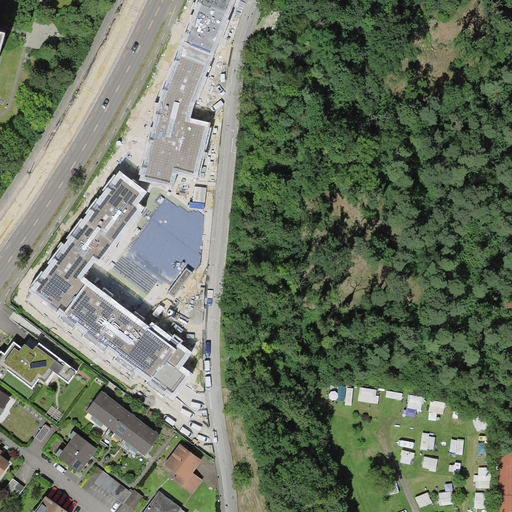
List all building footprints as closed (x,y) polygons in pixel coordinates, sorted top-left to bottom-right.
[(119,178),(32,289),(171,395),(187,373),(178,367),(187,353),(152,325),(148,330),(80,279),(92,260),(99,264),(140,210),(134,205),(142,193),(119,178)] [(39,341),(32,350),(25,344),(11,362),(34,379),(47,362),(52,366),(59,356),(39,341)] [(111,402),(99,393),(85,411),(97,420),(111,402)] [(122,410),(111,402),(97,420),(108,429),(122,410)] [(134,419),(122,410),(108,429),(120,437),(134,419)] [(145,428),(134,419),(120,437),(132,446),(145,428)] [(48,429),(42,424),(33,436),(39,441),(48,429)] [(157,437),(145,428),(132,446),(143,455),(157,437)] [(85,458),(93,448),(74,434),(66,444),(85,458)] [(77,469),(85,458),(66,444),(58,455),(77,469)] [(200,481),(190,473),(199,461),(179,447),(165,465),(178,475),(174,481),(191,493),(200,481)] [(96,465),(87,476),(121,502),(130,491),(96,465)] [(23,486),(11,477),(1,491),(13,500),(23,486)] [(141,511),(174,511),(179,507),(158,491),(141,511)] [(69,511),(45,495),(33,511),(69,511)]
